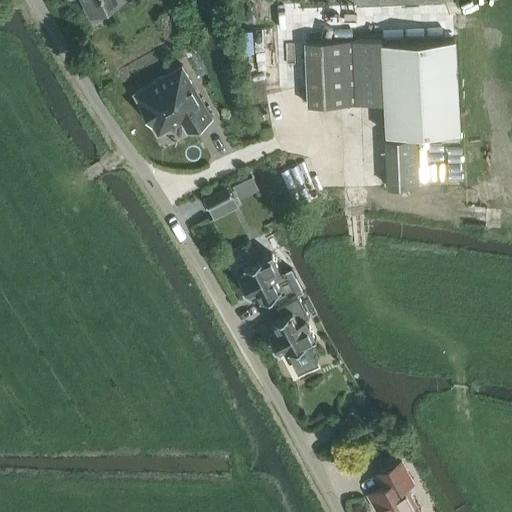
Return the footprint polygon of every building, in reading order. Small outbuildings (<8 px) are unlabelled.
[(83,0),(91,14),(121,0),(83,0)] [(282,73),(307,71),(302,21),(248,27),(251,58),(280,56),(282,73)] [(358,38),(306,40),(308,104),(361,102),(383,101),(385,101),(383,49),(382,41),(382,37),(381,38),(358,38)] [(455,37),(382,41),(383,49),(385,101),(387,134),(460,130),(455,37)] [(213,116),(182,64),(134,92),(158,134),(186,118),(192,128),(213,116)] [(389,186),(419,185),(417,137),(386,139),(389,186)] [(251,176),(233,185),(240,198),(258,189),(259,188),(253,175),(251,176)] [(234,196),(228,185),(204,198),(210,209),(234,196)] [(245,271),(238,275),(241,281),(249,296),(257,292),(260,300),(271,295),(276,304),(298,293),(304,289),(294,267),(287,271),(282,273),(272,253),(244,268),(245,271)] [(276,328),(268,332),(279,354),(287,349),(289,353),(316,338),(306,319),(310,317),(298,293),(276,304),(276,305),(282,316),(272,321),(276,328)] [(385,485),(368,494),(378,511),(381,511),(383,511),(419,511),(405,485),(413,481),(402,460),(378,473),(385,485)]
